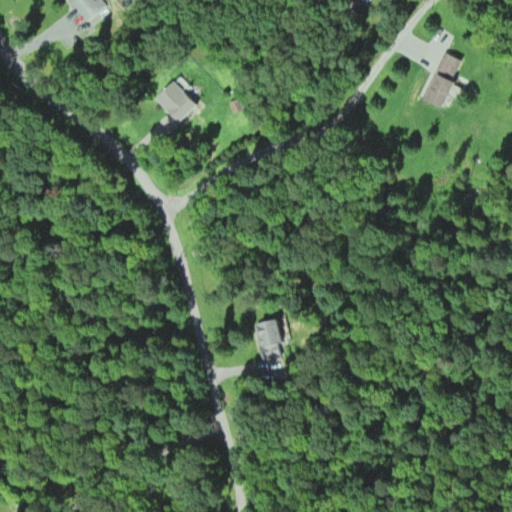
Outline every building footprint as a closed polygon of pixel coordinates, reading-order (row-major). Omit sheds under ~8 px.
[(73,0),(88,20),(103,9),(96,0),(73,0)] [(453,103),(469,57),(445,48),(429,94),(453,103)] [(204,103),(181,78),(162,95),(185,120),(204,103)] [(232,99),(234,111),(250,107),(247,95),(232,99)] [(262,322),(269,363),(290,360),(283,318),(262,322)]
